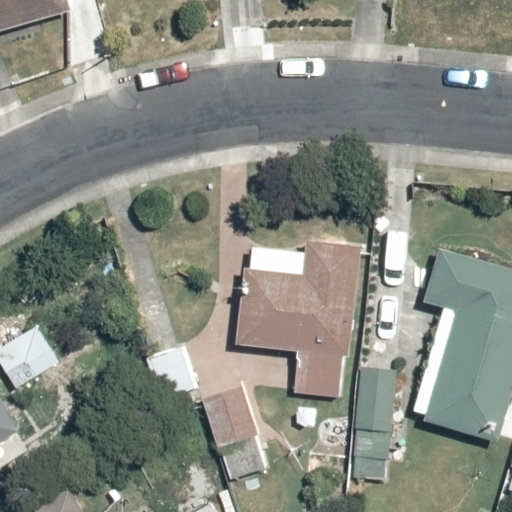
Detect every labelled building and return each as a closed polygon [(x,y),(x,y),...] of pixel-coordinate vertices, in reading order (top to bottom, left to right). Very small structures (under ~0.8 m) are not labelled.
[(0,0),(0,28),(70,9),(67,0),(0,0)] [(304,271),(244,265),(236,342),(298,348),(294,391),(340,396),(344,355),(350,355),(362,246),(308,240),(304,271)] [(456,309),(423,419),(498,442),(511,396),(511,268),(441,247),(425,299),(456,309)] [(66,360),(43,322),(0,348),(0,358),(19,389),(66,360)] [(203,386),(192,340),(151,350),(162,396),(203,386)] [(404,367),(363,363),(357,428),(398,432),(404,367)] [(249,382),(207,393),(230,477),(271,466),(249,382)] [(0,398),(0,440),(19,429),(0,398)] [(85,511),(70,487),(28,511),(85,511)] [(223,511),(215,498),(190,511),(223,511)]
